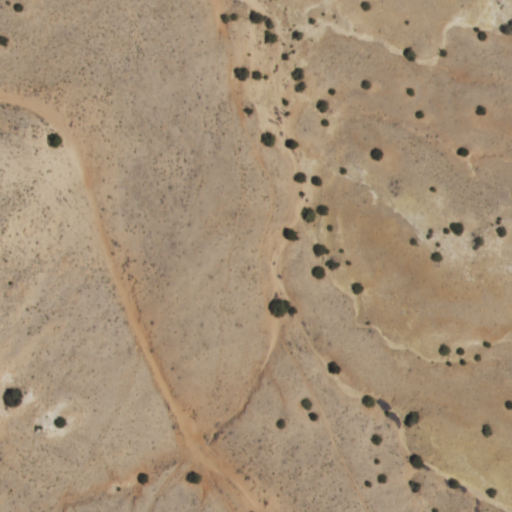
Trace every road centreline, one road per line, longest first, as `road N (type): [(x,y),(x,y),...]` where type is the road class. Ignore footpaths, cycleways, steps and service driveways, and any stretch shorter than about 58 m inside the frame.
road 1 (track): [(231,511),(216,497),(179,360),(153,329),(132,229),(122,82),(96,0)]
road 2 (track): [(0,122),(125,123)]
